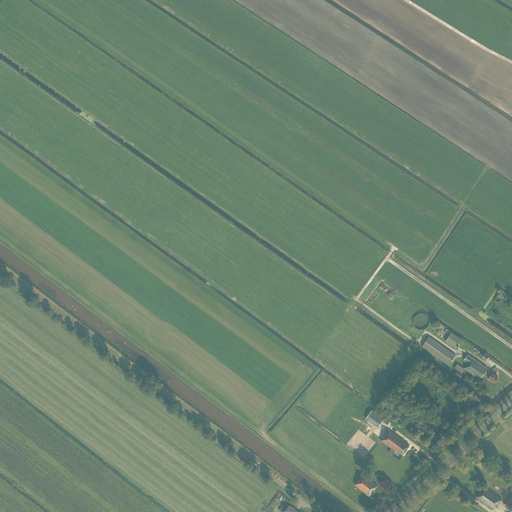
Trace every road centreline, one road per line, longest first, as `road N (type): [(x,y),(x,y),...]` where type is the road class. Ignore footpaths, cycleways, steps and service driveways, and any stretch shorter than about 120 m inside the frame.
road 1 (unclassified): [(315,511),(0,271)]
road 2 (unclassified): [(394,511),(511,400)]
